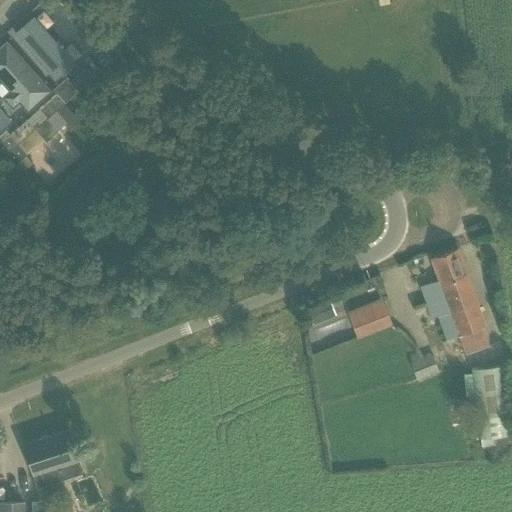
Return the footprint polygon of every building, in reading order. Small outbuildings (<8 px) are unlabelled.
[(44,14),(20,35),(58,81),(83,60),(44,14)] [(4,38),(0,41),(0,78),(8,87),(3,91),(13,103),(18,99),(25,107),(48,88),(4,38)] [(56,94),(72,112),(102,86),(94,77),(94,76),(87,67),(70,82),(66,78),(52,90),(56,94)] [(54,112),(72,131),(81,123),(72,112),(56,94),(26,120),(34,130),(34,129),(54,112)] [(138,110),(146,116),(153,108),(145,102),(138,110)] [(6,155),(14,164),(26,154),(17,144),(34,130),(26,120),(0,143),(0,151),(4,156),(6,155)] [(459,335),(466,354),(489,346),(483,327),(485,326),(457,249),(431,258),(438,280),(421,286),(432,318),(438,316),(447,339),(459,335)] [(350,313),(360,338),(390,326),(381,301),(350,313)] [(322,304),(307,310),(313,325),(328,319),(322,304)] [(411,366),(416,381),(440,372),(435,357),(411,366)] [(471,368),(480,437),(511,433),(503,364),(471,368)] [(69,430),(22,445),(36,488),(65,479),(65,477),(82,471),(69,430)] [(0,501),(0,511),(24,511),(24,502),(0,501)] [(31,501),(30,511),(37,511),(38,501),(31,501)]
